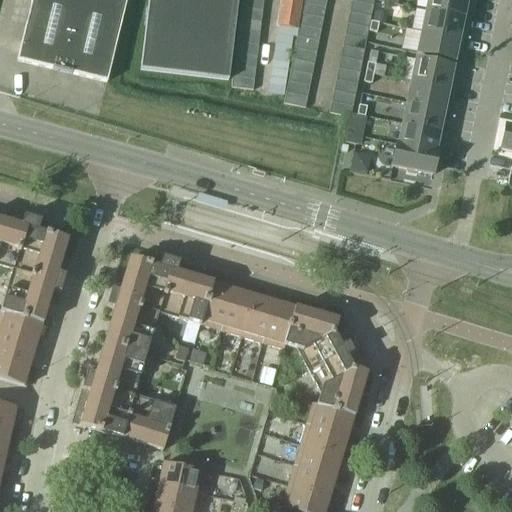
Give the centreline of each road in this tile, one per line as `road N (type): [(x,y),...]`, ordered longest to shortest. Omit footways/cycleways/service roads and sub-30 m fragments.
road 1 (tertiary): [(429,250),(116,156)]
road 2 (residential): [(367,511),(429,250)]
road 3 (residential): [(47,404),(116,156)]
road 4 (residential): [(510,0),(473,175)]
road 5 (tertiary): [(116,156),(0,125)]
